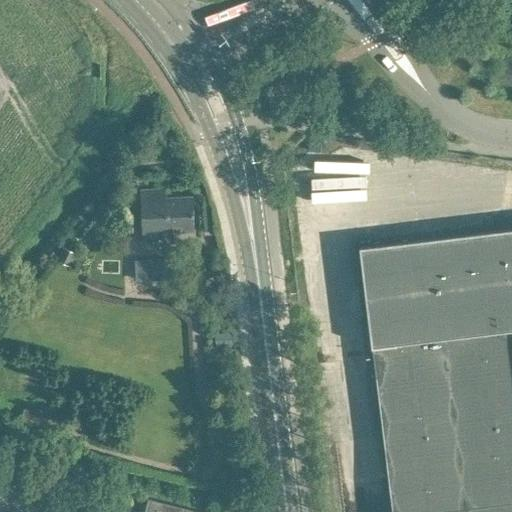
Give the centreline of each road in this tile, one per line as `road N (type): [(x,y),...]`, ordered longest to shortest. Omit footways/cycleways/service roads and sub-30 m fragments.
road 1 (secondary): [(284,511),(255,258)]
road 2 (secondary): [(174,64),(207,126),(255,258)]
road 3 (secondary): [(255,258),(252,182),(209,59)]
road 4 (unclassified): [(335,0),(405,85),(458,120)]
road 5 (unclassified): [(458,120),(369,0)]
road 6 (secondary): [(209,59),(324,0)]
